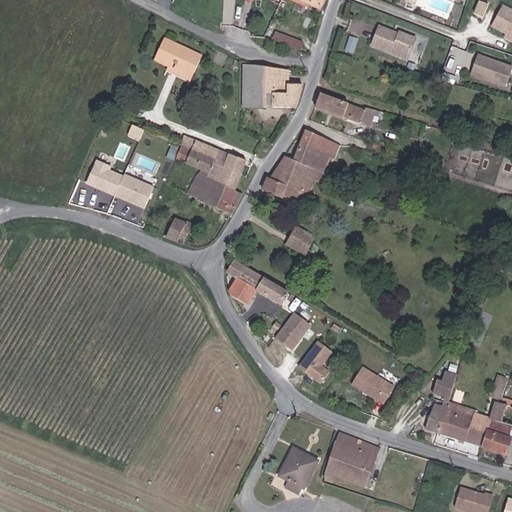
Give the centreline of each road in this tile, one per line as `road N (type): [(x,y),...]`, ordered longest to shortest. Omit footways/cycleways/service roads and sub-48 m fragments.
road 1 (unclassified): [(211,264),(246,339),(314,410),(511,475)]
road 2 (residential): [(211,264),(312,104),(324,63)]
road 3 (unclassified): [(0,205),(75,213),(211,264)]
road 4 (residential): [(144,0),(256,52),(324,63)]
